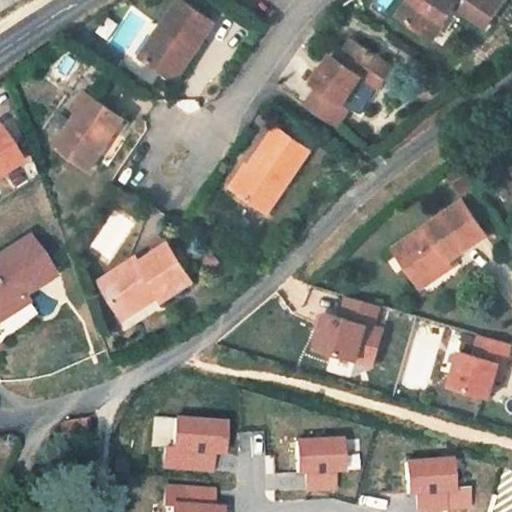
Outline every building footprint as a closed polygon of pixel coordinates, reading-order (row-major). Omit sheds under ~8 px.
[(165,34),(147,61),(177,80),(215,22),(181,0),(179,0),(160,30),(165,34)] [(409,0),(399,18),(427,36),(438,18),(445,23),(456,5),(488,26),(504,0),(409,0)] [(445,23),(438,18),(427,36),(433,40),(445,23)] [(142,57),(147,61),(165,34),(160,30),(142,57)] [(333,54),(314,82),(320,86),(345,103),(363,76),(380,87),(394,67),(354,39),(345,53),(341,59),(336,56),(333,54)] [(341,50),(336,56),(341,59),(345,53),(341,50)] [(308,105),(339,126),(351,107),(345,103),(320,86),(308,105)] [(73,109),(79,113),(92,97),(85,92),(73,109)] [(92,97),(79,113),(55,147),(89,170),(125,120),(92,97)] [(269,138),(234,189),(269,212),(311,150),(282,130),(275,141),(269,138)] [(0,172),(18,162),(0,131),(0,172)] [(395,249),(418,283),(447,263),(488,234),(464,201),(395,249)] [(0,254),(0,311),(24,296),(54,276),(29,236),(0,254)] [(101,281),(121,312),(156,289),(160,296),(163,300),(194,280),(170,243),(141,262),(137,257),(101,281)] [(447,263),(418,283),(421,288),(450,268),(447,263)] [(156,289),(121,312),(125,319),(160,296),(156,289)] [(24,296),(0,311),(0,321),(29,304),(24,296)] [(328,311),(317,347),(374,364),(384,329),(374,326),(380,305),(348,296),(342,316),(328,311)] [(450,387),(489,398),(499,363),(505,365),(511,344),(480,336),(474,355),(460,351),(450,387)] [(88,435),(90,417),(63,422),(62,438),(88,435)] [(224,423),(175,419),(172,450),(165,450),(164,467),(211,471),(213,453),(221,454),(224,423)] [(339,440),(295,442),(297,473),(305,473),(306,490),(332,489),(331,471),(340,471),(339,440)] [(448,459),(404,463),(407,494),(415,493),(417,511),(467,507),(466,488),(450,489),(448,459)] [(213,490),(166,487),(165,504),(172,505),(171,511),(220,511),(221,509),(212,508),(213,490)]
